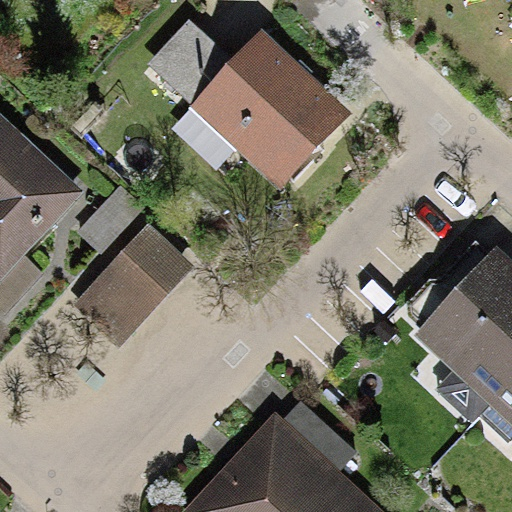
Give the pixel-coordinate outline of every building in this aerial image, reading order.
[(340,116),(261,44),(221,86),(181,50),(159,73),(202,113),(213,102),(253,139),(245,148),(280,181),(340,116)] [(0,272),(72,198),(0,128),(0,272)] [(181,271),(142,236),(95,288),(134,324),(181,271)] [(497,399),(511,382),(511,276),(476,243),(421,303),(441,321),(428,336),(497,399)] [(511,382),(497,399),(511,412),(511,382)] [(355,455),(301,405),(250,460),(258,467),(245,481),(229,481),(200,511),(367,511),(332,479),(355,455)]
